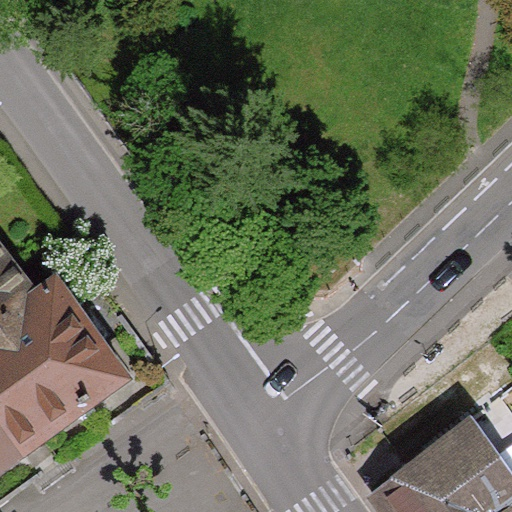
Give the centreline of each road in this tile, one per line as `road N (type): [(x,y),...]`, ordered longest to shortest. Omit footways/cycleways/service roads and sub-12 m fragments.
road 1 (secondary): [(261,418),(0,59)]
road 2 (unclassified): [(511,201),(261,418)]
